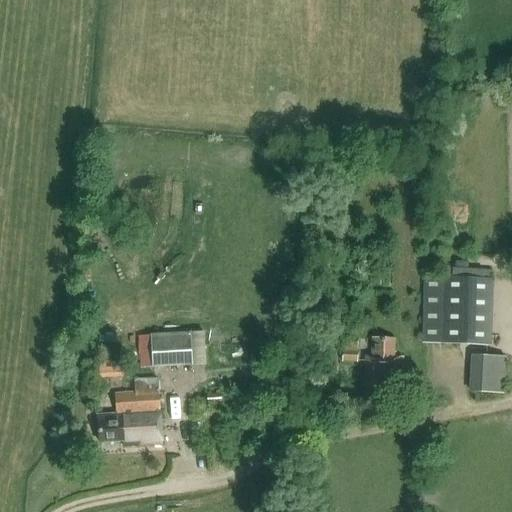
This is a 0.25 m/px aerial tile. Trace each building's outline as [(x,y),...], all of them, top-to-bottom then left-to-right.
[(425,276),(421,343),(489,347),(493,271),(442,268),(442,277),(425,276)] [(190,366),(188,333),(149,335),(149,347),(141,347),(142,368),(190,366)] [(402,370),(402,357),(393,357),(394,340),(372,339),(371,356),(365,356),(363,398),(401,400),(402,378),(398,378),(399,370),(402,370)] [(340,362),(356,362),(356,342),(340,342),(340,362)] [(503,353),(471,351),(470,390),(502,391),(503,353)] [(158,392),(158,391),(115,394),(116,414),(97,416),(99,443),(122,441),(122,446),(138,445),(160,443),(159,413),(158,392)]
